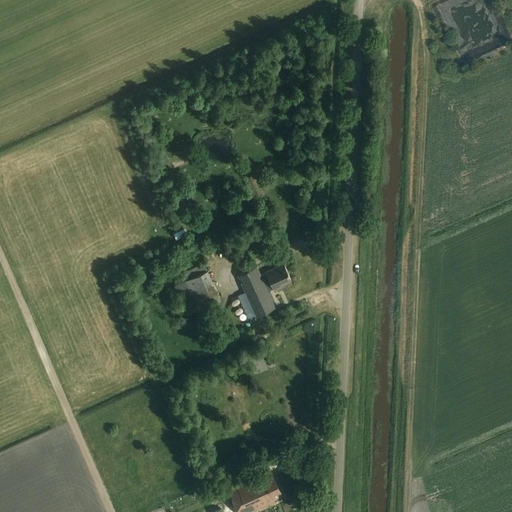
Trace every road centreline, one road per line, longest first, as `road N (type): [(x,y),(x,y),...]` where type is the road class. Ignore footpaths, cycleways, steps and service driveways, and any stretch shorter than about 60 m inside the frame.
road 1 (track): [(406,511),(426,62),(413,0)]
road 2 (tertiary): [(337,511),(358,0)]
